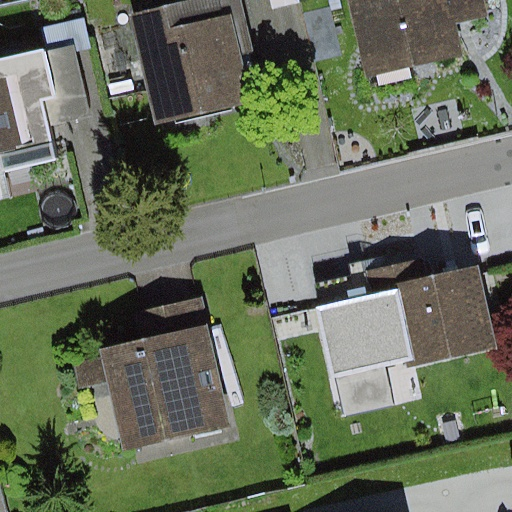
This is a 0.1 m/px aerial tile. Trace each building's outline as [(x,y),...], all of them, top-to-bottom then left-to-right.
[(259,0),(217,0),(155,15),(181,121),(270,99),(258,53),(272,50),(259,0)] [(503,0),(375,0),(392,74),(483,54),(476,21),(506,14),(503,0)] [(16,46),(0,50),(0,155),(26,150),(30,167),(87,153),(90,165),(126,156),(99,46),(108,44),(101,16),(58,27),(63,48),(19,59),(16,46)] [(439,262),(378,274),(388,320),(417,314),(429,374),(511,357),(511,318),(501,266),(442,279),(439,262)] [(154,452),(253,431),(231,327),(108,353),(114,379),(138,374),(154,452)]
